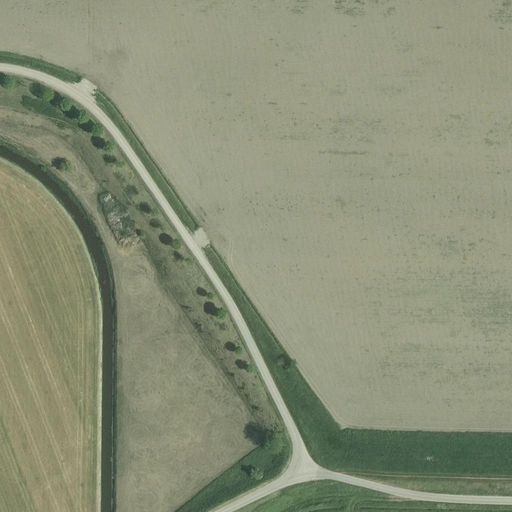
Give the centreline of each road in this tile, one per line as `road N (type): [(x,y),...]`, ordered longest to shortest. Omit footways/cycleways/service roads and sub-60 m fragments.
road 1 (unclassified): [(224,511),(301,472),(293,431),(224,285),(111,122),(79,89),(0,66)]
road 2 (track): [(511,503),(420,496),(301,472)]
